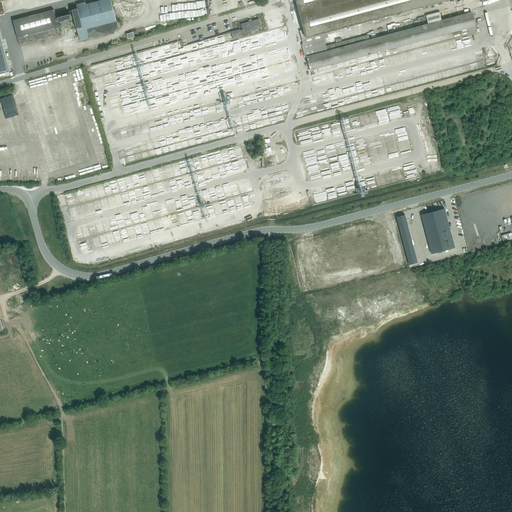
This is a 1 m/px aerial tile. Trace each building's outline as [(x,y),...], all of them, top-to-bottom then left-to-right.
[(54,10),(13,20),(19,44),(60,33),(58,24),(74,19),(79,36),(61,41),(62,46),(114,32),(120,26),(119,20),(116,21),(110,0),(101,0),(86,4),(85,2),(76,4),(77,6),(71,8),(73,14),(56,18),(54,10)] [(441,20),(439,12),(435,13),(426,15),(429,23),(376,38),(376,35),(372,36),(372,39),(370,39),(369,35),(327,46),(325,38),(329,37),(327,32),(448,0),(481,0),(482,2),(488,0),(295,0),(304,30),(300,31),(302,39),(303,39),(304,43),(302,44),(304,52),(305,57),(307,57),(310,70),(324,66),(324,68),(331,66),(331,65),(377,52),(393,48),(394,50),(398,49),(397,47),(453,32),(454,35),(461,33),(460,30),(476,26),(472,12),(464,14),(441,20)] [(240,30),(239,29),(231,32),(233,39),(242,37),(241,33),(243,33),(243,34),(262,29),(259,19),(241,24),(242,30),(240,30)] [(0,73),(10,71),(0,33),(0,73)] [(310,175),(320,173),(317,159),(306,161),(310,175)] [(444,209),(421,215),(431,254),(454,247),(444,209)] [(405,214),(396,217),(406,254),(415,252),(405,214)]
